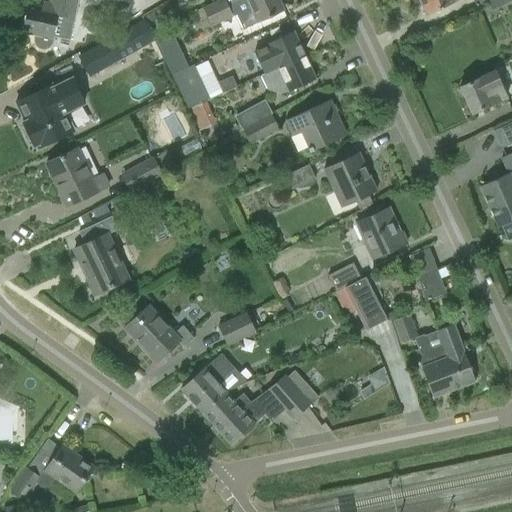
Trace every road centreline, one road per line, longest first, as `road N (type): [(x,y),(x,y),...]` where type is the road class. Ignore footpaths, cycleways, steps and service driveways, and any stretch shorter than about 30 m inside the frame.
road 1 (residential): [(511,351),(347,0)]
road 2 (residential): [(219,481),(511,416)]
road 3 (unclassified): [(219,481),(0,309)]
